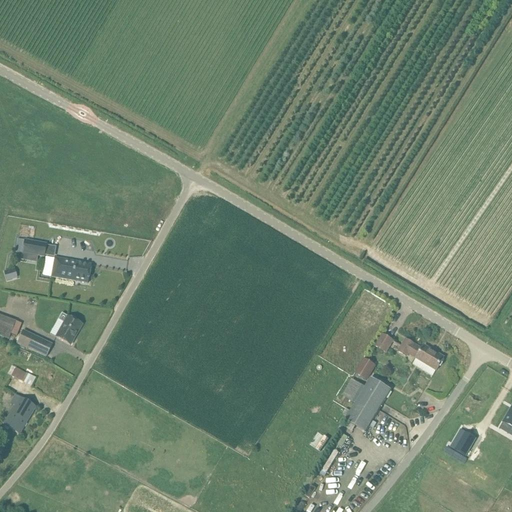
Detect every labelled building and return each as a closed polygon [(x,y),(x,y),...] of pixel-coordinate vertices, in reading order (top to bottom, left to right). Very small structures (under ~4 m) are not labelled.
[(46,245),(24,241),(22,254),(44,257),(46,245)] [(54,259),(51,278),(88,284),(91,265),(54,259)] [(0,335),(9,339),(15,322),(0,316),(0,335)] [(68,317),(56,338),(70,346),(74,339),(73,338),(76,334),(76,335),(82,325),(77,322),(76,320),(72,317),(69,318),(68,317)] [(53,345),(24,331),(18,344),(47,358),(53,345)] [(382,334),(375,346),(386,353),(393,341),(382,334)] [(418,360),(426,348),(424,346),(422,350),(406,340),(399,352),(406,357),(408,354),(416,359),(418,360)] [(444,358),(426,348),(418,360),(436,371),(444,358)] [(365,359),(355,374),(366,382),(376,366),(365,359)] [(53,366),(44,361),(36,378),(28,374),(24,384),(41,392),(53,366)] [(365,434),(391,391),(371,378),(365,388),(355,382),(345,398),(355,404),(345,421),(365,434)] [(35,408),(26,403),(13,395),(8,403),(14,406),(3,426),(19,435),(35,408)] [(511,406),(503,423),(511,428),(511,406)] [(320,432),(311,445),(322,452),(331,439),(320,432)] [(465,433),(455,450),(466,457),(476,439),(465,433)] [(482,457),(473,473),(487,481),(489,477),(500,482),(508,466),(502,463),(500,466),(482,457)]
